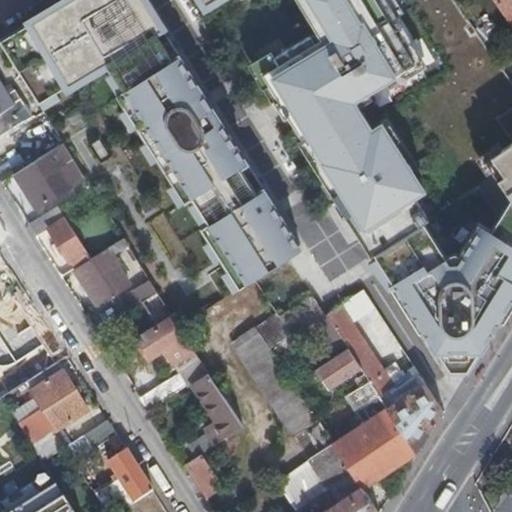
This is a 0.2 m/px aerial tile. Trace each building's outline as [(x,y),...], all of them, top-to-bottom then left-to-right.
[(69,0),(0,41),(0,44),(37,102),(106,61),(124,89),(117,93),(186,201),(193,196),(209,222),(202,226),(241,287),(257,277),(301,247),(263,188),(257,192),(240,166),(247,161),(179,55),(172,59),(156,33),(162,29),(143,0),(69,0)] [(511,0),(493,0),(511,26),(511,0)] [(0,136),(32,116),(20,96),(14,100),(0,78),(0,136)] [(63,142),(14,172),(36,205),(71,183),(59,164),(72,155),(63,142)] [(425,223),(376,254),(440,354),(470,335),(486,344),(511,302),(511,200),(492,231),(482,225),(458,263),(449,263),(425,223)] [(58,204),(29,222),(37,234),(49,226),(66,215),(58,204)] [(72,224),(66,215),(49,226),(71,261),(87,251),(72,224)] [(91,257),(75,268),(98,304),(129,283),(112,255),(129,243),(124,236),(110,245),(91,257)] [(71,261),(75,268),(91,257),(87,251),(71,261)] [(129,291),(137,303),(147,297),(159,290),(140,262),(129,269),(139,285),(129,291)] [(159,290),(147,297),(157,311),(168,304),(159,290)] [(145,402),(150,410),(211,370),(182,325),(175,314),(138,339),(149,356),(165,346),(181,370),(142,396),(145,402)] [(470,335),(440,354),(452,372),(469,372),(486,344),(470,335)] [(57,432),(90,412),(63,370),(31,390),(57,432)] [(246,424),(215,376),(196,388),(228,436),(246,424)] [(52,431),(31,444),(32,446),(42,461),(63,448),(52,431)] [(189,445),(196,456),(203,452),(217,443),(210,431),(189,445)] [(66,446),(74,459),(97,445),(89,432),(66,446)] [(106,511),(120,511),(154,491),(128,451),(111,462),(122,480),(116,483),(126,497),(117,503),(112,498),(102,504),(106,511)] [(185,463),(211,502),(228,491),(203,452),(196,456),(185,463)]
